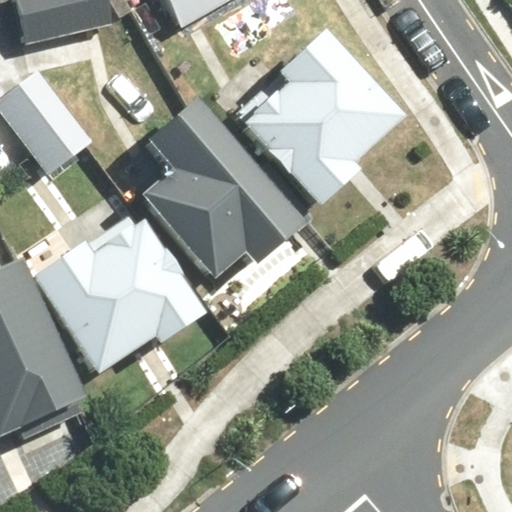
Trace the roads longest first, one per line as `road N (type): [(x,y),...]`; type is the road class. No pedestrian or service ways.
road 1 (residential): [(331,462),(511,305)]
road 2 (residential): [(425,0),(511,149)]
